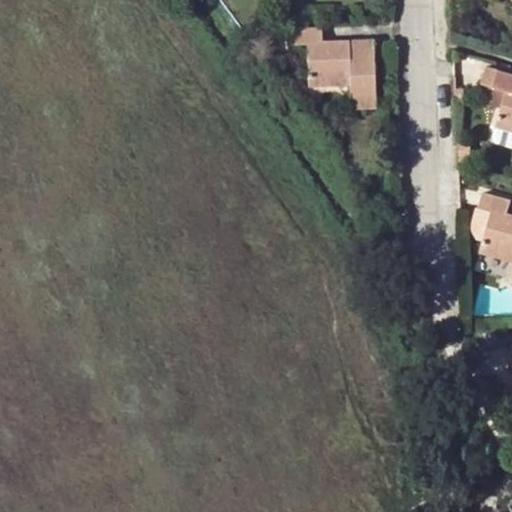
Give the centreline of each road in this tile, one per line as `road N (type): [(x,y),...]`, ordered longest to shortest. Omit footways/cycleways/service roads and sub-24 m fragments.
road 1 (residential): [(428,0),(450,352)]
road 2 (track): [(450,352),(499,511)]
